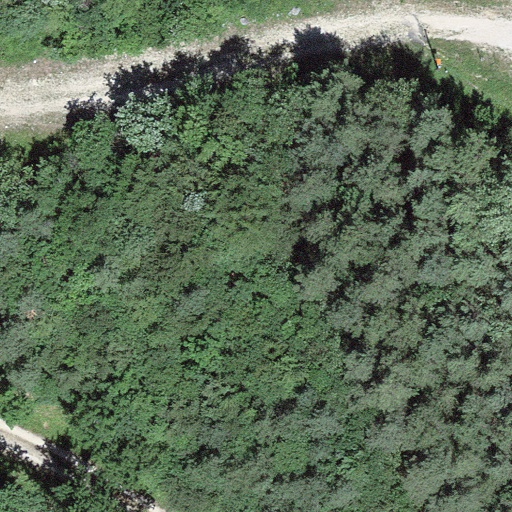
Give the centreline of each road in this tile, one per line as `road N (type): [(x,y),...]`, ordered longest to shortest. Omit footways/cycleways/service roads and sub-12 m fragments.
road 1 (track): [(511,40),(434,30),(339,33),(263,45),(38,106),(0,107)]
road 2 (track): [(140,511),(102,484),(0,438)]
